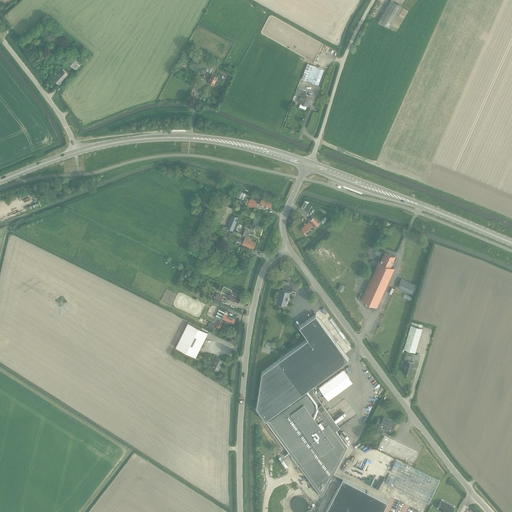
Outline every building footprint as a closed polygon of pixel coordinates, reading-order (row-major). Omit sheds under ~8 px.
[(391,0),(379,20),(379,21),(389,27),(402,6),(391,0)] [(68,64),(76,70),(82,62),(74,56),(68,64)] [(200,65),(202,62),(197,58),(195,61),(195,62),(193,65),(198,68),(200,65)] [(209,62),(205,70),(212,74),(208,81),(213,85),(218,77),(213,74),(215,72),(212,70),(215,65),(209,62)] [(307,63),(302,79),(318,84),(324,69),(307,63)] [(65,77),(68,74),(61,67),(57,71),(60,73),(53,79),(58,84),(65,77)] [(306,91),(299,88),(296,97),(300,98),(299,102),(307,106),(309,100),(310,101),(312,97),(305,94),(306,91)] [(247,199),(246,203),(255,207),(257,203),(256,202),(256,201),(250,198),(250,200),(247,199)] [(269,209),(272,204),(262,199),(259,204),(269,209)] [(232,215),(227,228),(233,231),(238,218),(232,215)] [(313,218),(309,222),(301,229),(307,235),(314,228),(318,224),(313,218)] [(245,229),(241,237),(244,239),(242,244),(253,248),(256,242),(251,240),(252,239),(247,237),(249,231),(245,229)] [(379,261),(368,284),(361,300),(377,307),(394,269),(390,267),(395,257),(385,252),(380,262),(379,261)] [(283,269),(281,271),(290,279),(292,277),(283,269)] [(412,294),(416,286),(401,279),(397,288),(399,289),(400,288),(412,294)] [(292,291),(293,287),(283,284),(282,290),(280,290),(276,303),(286,305),(290,291),(292,291)] [(224,287),(221,292),(229,295),(227,299),(233,302),(234,301),(238,303),(239,301),(240,299),(240,298),(241,297),(231,292),(231,290),(224,287)] [(223,296),(217,294),(214,300),(220,303),(223,296)] [(232,324),(235,319),(226,315),(228,311),(220,308),(215,318),(220,320),(219,321),(218,321),(216,326),(220,328),(223,321),(228,324),(228,322),(232,324)] [(319,318),(328,313),(325,308),(316,312),(319,318)] [(308,339),(278,360),(281,365),(284,368),(302,393),(306,390),(311,397),(313,383),(347,358),(341,350),(315,313),(298,325),(308,339)] [(188,322),(176,347),(196,357),(208,332),(188,322)] [(415,352),(422,328),(423,325),(412,322),(411,325),(404,349),(415,352)] [(411,362),(413,357),(406,355),(404,360),(406,360),(402,372),(404,373),(405,374),(408,374),(409,374),(411,375),(414,363),(411,362)] [(211,367),(218,370),(223,360),(216,357),(211,367)] [(260,385),(256,407),(265,420),(322,497),(329,482),(331,478),(340,483),(325,511),(382,511),(388,501),(343,478),(334,474),(348,447),(346,444),(347,443),(343,437),(341,434),(339,436),(306,390),(302,393),(284,368),(281,365),(278,360),(262,372),(260,385)] [(325,396),(345,381),(340,373),(319,387),(325,396)] [(395,424),(388,420),(388,419),(384,417),(382,420),(379,419),(375,425),(379,427),(379,426),(391,432),(394,427),(395,426),(394,426),(395,424)] [(393,463),(395,459),(376,450),(372,460),(385,466),(388,461),(393,463)] [(396,460),(385,483),(429,504),(440,481),(396,460)] [(360,470),(380,478),(383,469),(364,462),(360,470)] [(310,482),(301,488),(309,499),(318,492),(310,482)] [(307,506),(307,504),(307,503),(306,502),(305,500),(304,500),(303,499),(301,499),(300,498),(298,499),(297,499),(296,500),(295,501),(294,502),(293,503),(293,504),(293,506),(293,507),(294,509),(294,510),(295,511),(296,511),(303,511),(304,511),(305,511),(306,510),(307,508),(307,507),(307,506)] [(438,509),(444,511),(451,511),(454,507),(448,504),(442,501),(438,509)]
